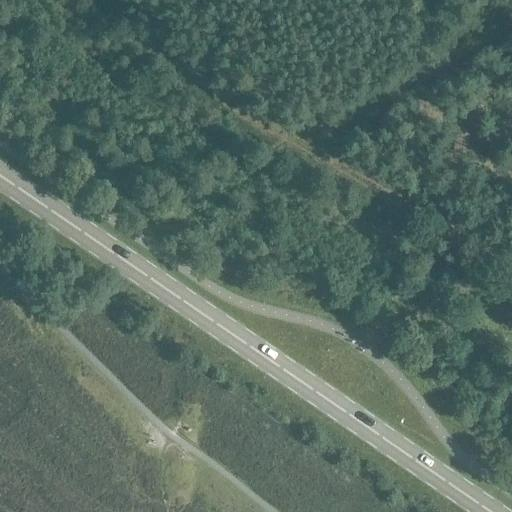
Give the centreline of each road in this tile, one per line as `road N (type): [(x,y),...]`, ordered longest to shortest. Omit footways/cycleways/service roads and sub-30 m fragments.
road 1 (primary): [(488,511),(0,173)]
road 2 (track): [(511,267),(312,144),(277,141),(121,0)]
road 3 (track): [(312,144),(511,20)]
